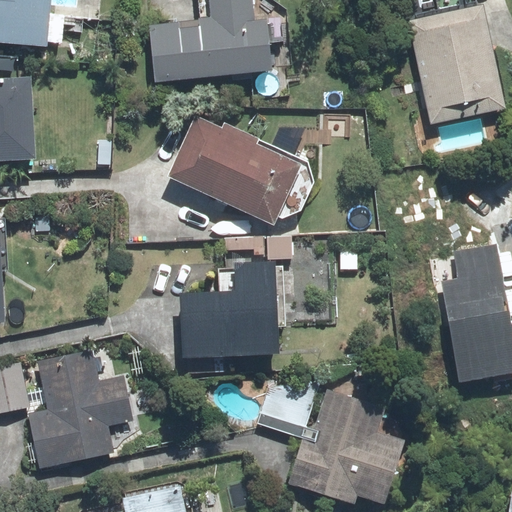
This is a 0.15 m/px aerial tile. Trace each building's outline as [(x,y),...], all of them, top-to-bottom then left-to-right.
[(46,0),(0,0),(0,54),(41,59),(46,0)] [(202,0),(205,28),(145,33),(150,86),(265,76),(260,30),(243,32),(240,0),(202,0)] [(471,14),(412,25),(430,126),(490,115),(471,14)] [(0,168),(31,167),(29,106),(0,106),(0,168)] [(288,169),(192,128),(167,185),(263,227),(288,169)] [(289,238),(264,238),(264,265),(289,265),(289,238)] [(457,287),(438,291),(456,387),(511,375),(511,372),(490,258),(453,265),(457,287)] [(232,300),(186,302),(189,368),(275,365),(272,276),(231,278),(232,300)] [(91,352),(38,363),(48,414),(38,416),(49,471),(115,457),(109,427),(133,422),(124,382),(98,387),(91,352)] [(13,367),(0,369),(0,417),(22,413),(13,367)] [(379,414),(331,399),(314,450),(301,446),(287,489),(343,508),(347,497),(374,506),(393,449),(370,442),(379,414)] [(123,511),(176,511),(174,500),(123,510),(123,511)]
